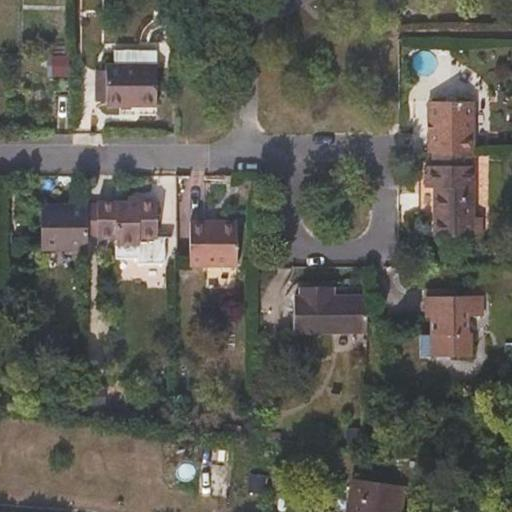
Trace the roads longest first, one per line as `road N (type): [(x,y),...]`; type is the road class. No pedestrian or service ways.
road 1 (residential): [(285,157),(375,158),(386,208),(381,243),(337,260),(298,246),(287,210)]
road 2 (residential): [(0,157),(251,158)]
road 3 (residential): [(251,158),(251,28),(301,0)]
